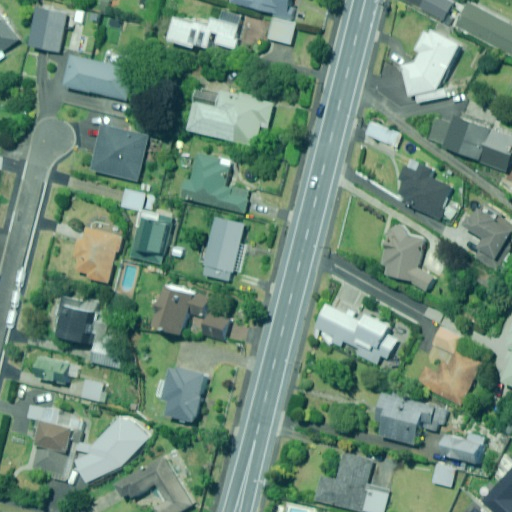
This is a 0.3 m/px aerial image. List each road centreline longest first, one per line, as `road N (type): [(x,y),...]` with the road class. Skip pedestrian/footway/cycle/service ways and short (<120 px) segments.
road 1 (tertiary): [(238,511),(364,0)]
road 2 (residential): [(0,335),(54,137)]
